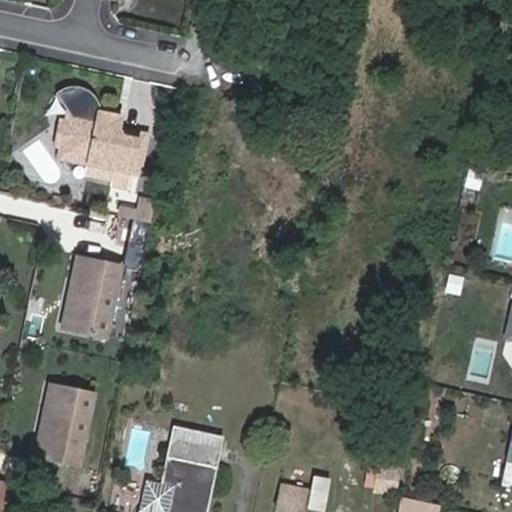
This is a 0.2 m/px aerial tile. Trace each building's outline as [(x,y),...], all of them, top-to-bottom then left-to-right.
[(102,120),(103,114),(71,108),(69,119),(63,118),(58,142),(64,143),(61,156),(98,165),(100,157),(71,152),(79,115),(102,120)] [(123,127),(126,115),(103,110),(103,114),(102,120),(79,115),(71,152),(100,157),(98,165),(136,172),(142,138),(128,136),(126,128),(123,127)] [(150,133),(126,128),(128,136),(142,138),(136,172),(142,173),(150,133)] [(468,169),(464,189),(478,191),(482,172),(468,169)] [(125,265),(76,255),(60,332),(109,342),(125,265)] [(0,293),(4,298),(11,296),(14,283),(0,269),(0,293)] [(96,392),(47,381),(31,458),(80,469),(96,392)] [(207,511),(222,438),(172,429),(161,485),(146,482),(139,511),(207,511)] [(399,471),(380,468),(377,487),(396,490),(399,471)] [(312,511),(323,511),(330,480),(312,476),(305,510),(312,511)] [(303,511),(308,491),(284,485),(278,510),(289,511),(303,511)] [(428,511),(429,508),(404,503),(402,511),(428,511)]
